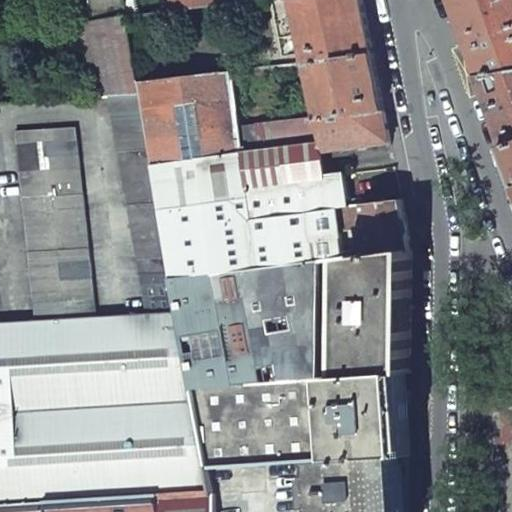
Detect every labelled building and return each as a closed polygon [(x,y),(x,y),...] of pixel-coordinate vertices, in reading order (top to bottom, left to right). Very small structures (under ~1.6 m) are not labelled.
[(124,0),(89,0),(93,23),(128,18),(124,0)] [(257,0),(124,0),(128,18),(258,1),(257,0)] [(363,0),(294,0),(308,63),(374,55),(372,43),(363,0)] [(511,0),(454,0),(465,26),(484,77),(511,72),(511,0)] [(80,24),(93,99),(110,98),(141,95),(139,84),(137,70),(128,18),(93,23),(80,24)] [(287,53),(279,55),(281,67),(289,65),(287,53)] [(374,55),(308,63),(317,105),(312,106),(314,119),(319,119),(385,111),(384,102),(374,55)] [(219,60),(137,70),(139,84),(221,74),(219,60)] [(221,74),(139,84),(141,95),(154,167),(258,152),(255,126),(242,128),(235,72),(221,74)] [(511,72),(484,77),(496,112),(509,148),(511,146),(511,72)] [(141,95),(110,98),(147,314),(180,312),(174,280),(162,212),(154,167),(141,95)] [(324,141),(326,154),(391,144),(385,111),(319,119),(324,141)] [(255,126),(258,152),(290,148),(302,144),(324,141),(319,119),(314,119),(255,126)] [(77,128),(17,132),(37,321),(97,317),(77,128)] [(154,167),(162,212),(240,201),(242,211),(253,210),(251,186),(328,177),(323,155),(326,154),(324,141),(302,144),(290,148),(258,152),(154,167)] [(332,179),(336,210),(351,209),(348,175),(331,178),(332,179)] [(162,212),(174,280),(320,262),(343,259),(339,232),(336,210),(332,179),(331,178),(328,178),(328,177),(251,186),(253,210),(242,211),(240,201),(162,212)] [(403,202),(367,207),(371,227),(360,229),(365,256),(412,250),(411,245),(403,202)] [(351,209),(336,210),(339,232),(360,229),(371,227),(367,207),(351,209)] [(365,256),(349,258),(348,378),(404,373),(411,373),(412,313),(412,250),(365,256)] [(320,262),(174,280),(180,312),(192,388),(317,380),(320,262)] [(0,367),(15,367),(21,456),(0,456),(0,505),(212,491),(208,467),(192,388),(180,312),(147,314),(97,317),(37,321),(0,323),(0,367)] [(0,456),(21,456),(15,367),(0,367),(0,456)] [(348,378),(334,378),(339,459),(400,456),(409,455),(407,414),(404,373),(348,378)] [(317,380),(192,388),(208,467),(325,460),(339,459),(334,378),(317,380)] [(403,511),(400,456),(339,459),(325,460),(327,487),(321,487),(322,494),(327,493),(328,511),(403,511)] [(215,511),(214,491),(212,491),(0,505),(0,511),(215,511)]
